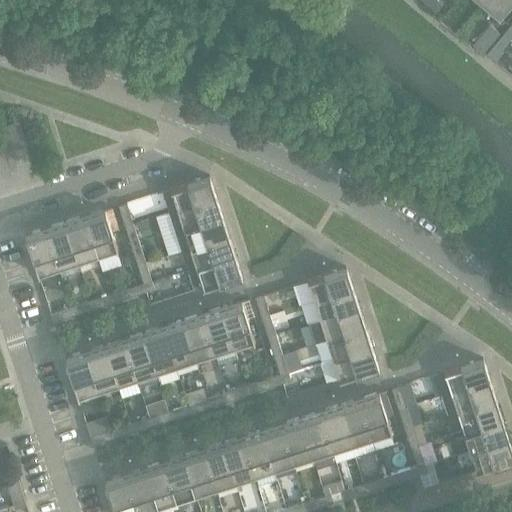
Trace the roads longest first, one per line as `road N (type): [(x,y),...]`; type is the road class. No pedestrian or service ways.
road 1 (residential): [(511,309),(341,191),(183,113)]
road 2 (residential): [(70,511),(0,292)]
road 3 (residential): [(0,211),(155,159),(183,113)]
road 4 (unclassified): [(183,113),(0,50)]
